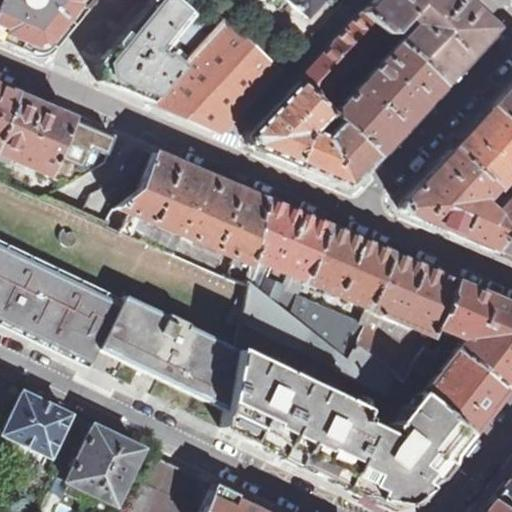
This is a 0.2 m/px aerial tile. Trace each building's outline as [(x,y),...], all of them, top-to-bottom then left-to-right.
[(0,0),(0,39),(27,51),(30,53),(34,53),(38,53),(42,51),(45,49),(84,1),(84,0),(0,0)] [(174,35),(189,15),(171,0),(149,0),(94,66),(96,74),(97,82),(149,104),(188,59),(179,52),(173,58),(171,56),(169,59),(160,52),(174,35)] [(286,0),(306,17),(321,0),(286,0)] [(393,45),(440,88),(494,29),(494,27),(463,0),(373,0),(360,14),(382,34),(377,40),(388,50),(393,45)] [(174,35),(194,53),(223,19),(212,9),(199,24),(189,15),(174,35)] [(330,46),(348,63),(352,67),(377,40),(382,34),(360,14),(330,46)] [(202,126),(221,134),(280,71),(223,19),(194,53),(188,59),(149,104),(202,126)] [(376,158),(440,88),(393,45),(388,50),(333,109),(332,117),(376,158)] [(295,84),(323,109),(334,96),(324,88),(348,63),(330,46),(295,84)] [(511,82),(489,107),(511,127),(511,82)] [(295,167),(322,137),(311,132),(328,113),(323,109),(295,84),(246,136),(248,147),(295,167)] [(0,146),(24,99),(7,92),(0,88),(0,146)] [(0,156),(21,164),(52,177),(81,123),(67,117),(57,113),(41,106),(24,99),(0,146),(0,156)] [(511,127),(489,107),(450,149),(496,189),(511,171),(511,127)] [(376,158),(332,117),(329,121),(334,125),(322,137),(295,167),(346,189),(350,185),(376,158)] [(52,177),(64,184),(100,164),(112,136),(81,123),(52,177)] [(143,172),(150,156),(135,149),(121,178),(129,182),(126,188),(134,191),(136,190),(143,172)] [(496,189),(450,149),(399,205),(398,208),(399,211),(402,213),(491,251),(511,223),(511,199),(508,196),(491,214),(480,203),(490,192),(493,193),(496,189)] [(128,214),(119,233),(170,255),(178,235),(248,265),(260,200),(152,152),(150,156),(143,172),(136,190),(134,191),(113,208),(128,214)] [(158,380),(222,410),(232,350),(239,316),(244,288),(170,255),(119,233),(106,227),(108,223),(44,196),(39,199),(0,182),(0,322),(87,364),(95,348),(158,380)] [(302,282),(324,227),(260,200),(248,265),(245,281),(288,315),(296,296),(302,282)] [(511,223),(491,251),(511,260),(511,223)] [(302,282),(364,309),(387,254),(324,227),(302,282)] [(432,328),(451,280),(387,254),(364,309),(359,323),(364,325),(353,342),(370,356),(369,357),(399,381),(420,349),(424,344),(432,328)] [(451,352),(501,392),(511,378),(511,306),(451,280),(432,328),(460,340),(451,352)] [(393,394),(402,383),(399,381),(369,357),(370,356),(353,342),(343,358),(288,315),(245,281),(244,288),(239,316),(393,394)] [(296,296),(288,315),(343,358),(353,342),(364,325),(359,323),(296,296)] [(436,354),(424,344),(420,349),(432,358),(436,354)] [(432,358),(420,349),(399,381),(402,383),(406,387),(418,372),(419,373),(432,358)] [(437,473),(466,436),(416,395),(415,394),(390,426),(389,430),(392,433),(388,439),(373,429),(379,420),(379,416),(345,399),(342,403),(316,390),(315,384),(287,371),(285,375),(232,350),(222,410),(218,427),(321,477),(386,508),(414,502),(437,473)] [(416,395),(466,436),(501,392),(451,352),(416,395)] [(0,434),(4,436),(48,457),(67,415),(20,392),(0,434)] [(65,481),(113,504),(139,449),(91,427),(65,481)] [(181,511),(198,478),(176,468),(152,456),(125,511),(181,511)] [(511,511),(511,471),(489,500),(506,511),(511,511)] [(255,511),(208,489),(200,509),(198,511),(255,511)] [(506,511),(489,500),(479,511),(506,511)]
